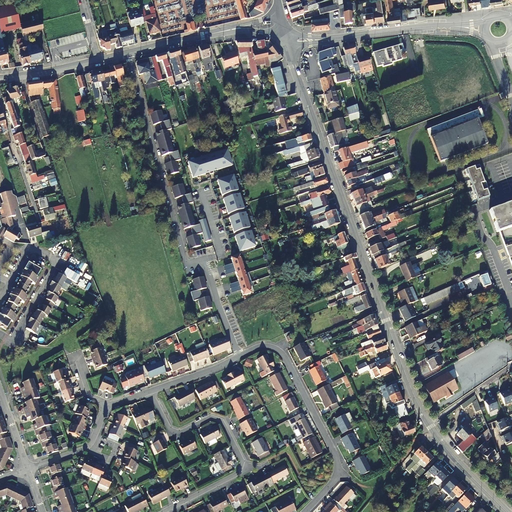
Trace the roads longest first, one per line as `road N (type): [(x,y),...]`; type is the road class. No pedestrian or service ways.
road 1 (tertiary): [(290,50),(430,426)]
road 2 (residential): [(150,390),(254,349),(276,348),(338,461),(340,473),(304,511)]
road 3 (residential): [(163,511),(247,466),(223,421),(211,416),(174,433),(150,390)]
road 4 (tertiary): [(317,39),(465,28)]
road 5 (residential): [(0,334),(11,341),(57,261),(25,251)]
road 6 (tertiary): [(98,59),(232,29)]
road 7 (residential): [(0,98),(40,218)]
